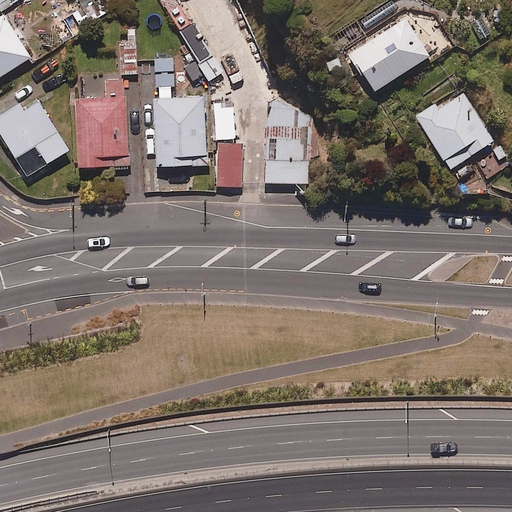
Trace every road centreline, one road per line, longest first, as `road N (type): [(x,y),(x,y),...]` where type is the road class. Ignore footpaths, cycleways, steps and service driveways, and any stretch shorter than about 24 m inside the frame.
road 1 (motorway): [(0,484),(315,439),(511,438)]
road 2 (motorway): [(511,487),(387,487),(148,511)]
road 3 (secondary): [(0,276),(157,254),(296,257)]
road 4 (secondary): [(511,295),(403,290),(296,257)]
road 5 (secondary): [(296,257),(408,239),(511,244)]
